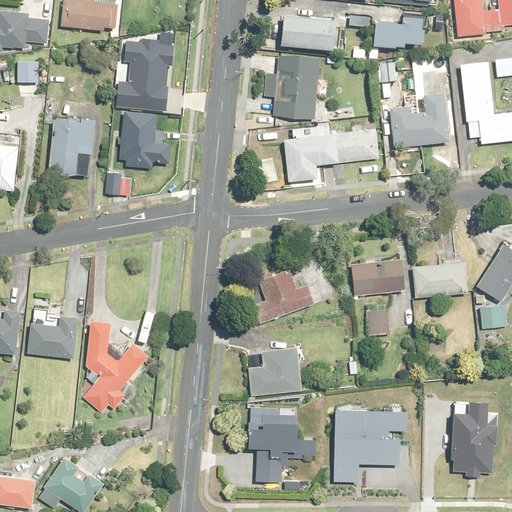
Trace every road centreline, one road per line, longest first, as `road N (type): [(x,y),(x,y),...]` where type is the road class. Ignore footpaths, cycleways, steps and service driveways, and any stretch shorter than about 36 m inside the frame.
road 1 (residential): [(211,218),(511,191)]
road 2 (unclassified): [(211,218),(181,511)]
road 3 (unclassified): [(231,0),(211,218)]
road 4 (residential): [(0,245),(193,213),(211,218)]
